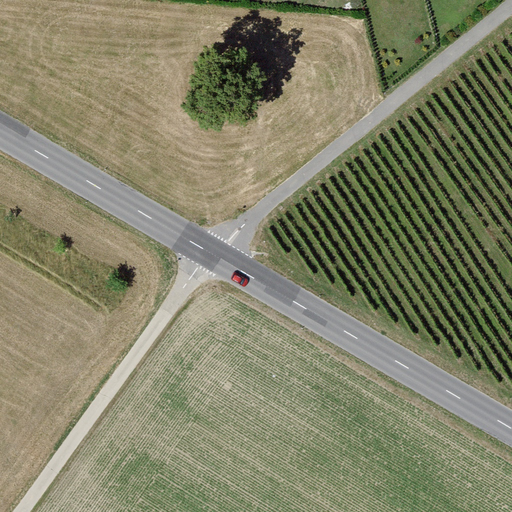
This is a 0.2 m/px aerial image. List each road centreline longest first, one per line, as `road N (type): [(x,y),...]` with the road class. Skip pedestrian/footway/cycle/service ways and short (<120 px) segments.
road 1 (track): [(21,511),(209,253),(511,7)]
road 2 (tertiary): [(511,429),(0,129)]
